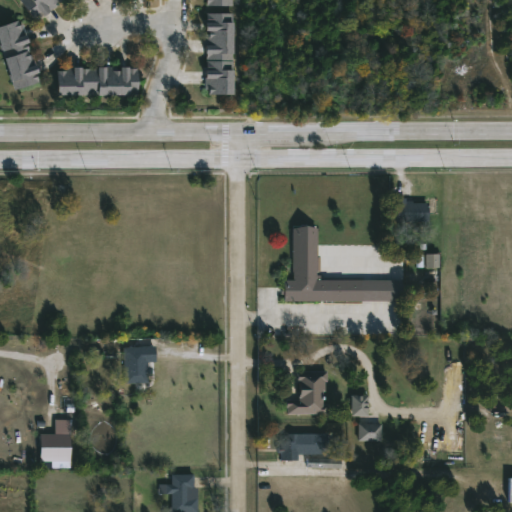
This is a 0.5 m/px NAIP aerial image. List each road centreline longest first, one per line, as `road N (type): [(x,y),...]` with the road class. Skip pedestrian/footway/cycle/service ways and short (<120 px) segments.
road 1 (primary): [(511,130),(0,133)]
road 2 (primary): [(0,157),(511,157)]
road 3 (residential): [(239,160),(239,511)]
